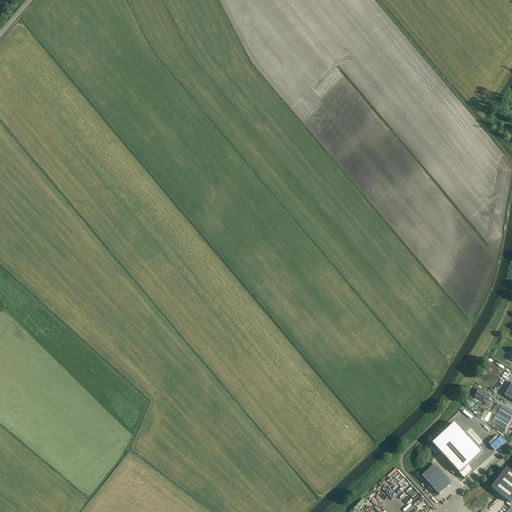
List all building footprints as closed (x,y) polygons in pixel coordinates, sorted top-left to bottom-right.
[(489,400),(491,397),(478,390),(474,397),(486,404),(486,405),(489,407),(492,402),(489,400)] [(505,430),(511,419),(511,412),(502,407),(492,423),(505,430)] [(478,413),(474,417),(479,422),(483,417),(478,413)] [(454,424),(432,445),(464,480),(467,477),(468,476),(469,475),(470,475),(470,474),(473,472),(468,466),(482,454),(454,424)] [(439,496),(452,484),(435,465),(422,477),(430,485),(439,496)] [(511,473),(506,469),(491,488),(511,504),(511,502),(511,473)] [(493,495),(491,497),(503,507),(505,505),(493,495)]
